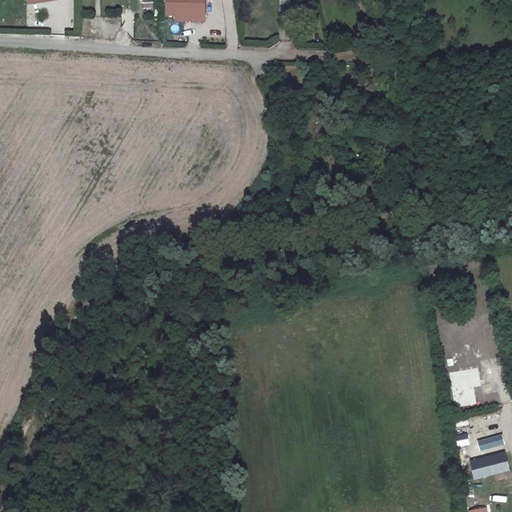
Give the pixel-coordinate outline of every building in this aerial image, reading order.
[(153,0),(143,0),(144,9),(154,9),(153,0)] [(176,21),(176,26),(190,27),(190,21),(204,21),(205,0),(166,0),(166,20),(176,21)] [(241,33),(233,33),(232,45),(241,45),(241,39),(241,33)] [(494,346),(468,352),(471,363),(497,357),(494,346)] [(466,353),(455,355),(457,364),(468,362),(466,353)] [(454,405),(462,405),(461,387),(452,388),(454,405)]
